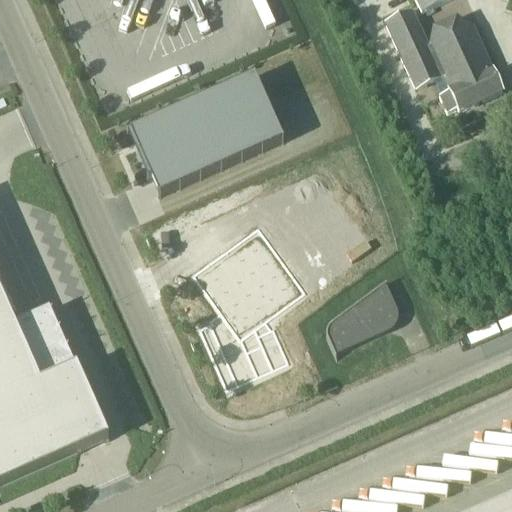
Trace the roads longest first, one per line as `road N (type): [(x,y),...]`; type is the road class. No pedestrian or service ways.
road 1 (unclassified): [(206,473),(0,5)]
road 2 (unknown): [(0,511),(109,467),(129,452),(145,418),(18,144)]
road 3 (unclassified): [(511,339),(206,473)]
